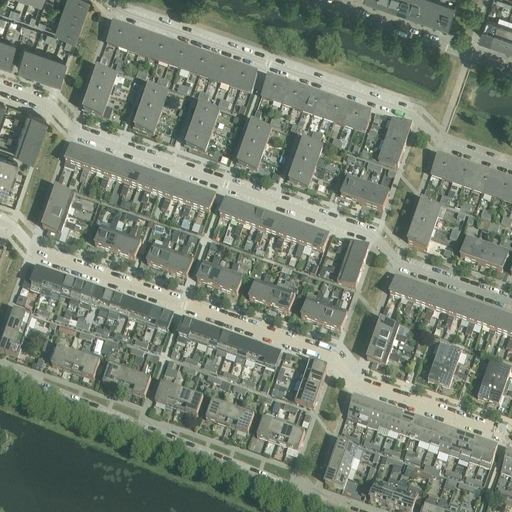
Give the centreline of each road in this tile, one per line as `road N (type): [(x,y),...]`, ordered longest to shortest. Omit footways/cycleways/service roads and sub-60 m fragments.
road 1 (residential): [(511,303),(397,263),(374,237),(80,134),(53,105),(0,86)]
road 2 (residential): [(511,440),(360,388),(332,360),(40,256),(0,221)]
road 3 (residential): [(106,0),(121,14),(410,114),(445,146),(511,169)]
road 4 (residential): [(341,511),(0,374)]
road 5 (residential): [(511,71),(343,12)]
